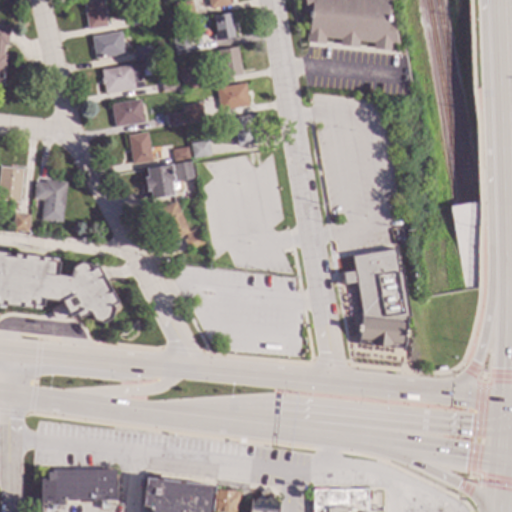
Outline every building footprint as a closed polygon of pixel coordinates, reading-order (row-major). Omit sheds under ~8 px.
[(100,0),(105,28),(85,31),(81,3),(100,0)] [(226,0),(228,7),(207,10),(205,0),(226,0)] [(389,0),(388,21),(392,21),(397,47),(390,46),(389,52),(371,50),(372,44),(357,43),(356,49),(338,47),(339,41),(323,39),(323,45),(305,43),(307,16),(302,16),(299,0),(389,0)] [(192,17),(175,20),(173,4),(190,2),(192,17)] [(157,24),(140,27),(137,9),(154,6),(157,24)] [(233,39),(214,42),(211,18),(230,15),(233,39)] [(122,55),(93,60),(89,39),(118,34),(122,55)] [(188,54),(173,57),(170,40),(185,38),(188,54)] [(150,61),(134,64),(132,51),(148,48),(150,61)] [(239,76),(220,79),(216,52),(235,49),(239,76)] [(142,83),(140,83),(141,89),(132,91),(132,90),(103,95),(102,86),(100,86),(99,80),(100,80),(99,72),(139,65),(142,83)] [(196,90),(180,92),(177,70),(193,68),(196,90)] [(176,92),(160,95),(158,84),(175,81),(176,92)] [(247,107),(218,112),(214,90),(243,85),(247,107)] [(141,124),(112,128),(108,106),(138,101),(141,124)] [(201,122),(184,125),(183,114),(199,111),(201,122)] [(182,126),(166,129),(164,116),(180,114),(182,126)] [(255,145),(236,148),(231,120),(250,117),(255,145)] [(147,150),(157,149),(159,159),(149,161),(150,163),(130,166),(126,138),(145,135),(147,150)] [(208,157),(190,160),(188,145),(206,142),(208,157)] [(187,160),(172,163),(170,151),(185,149),(187,160)] [(191,180),(173,183),(171,166),(188,163),(191,180)] [(170,183),(172,197),(149,200),(148,192),(144,193),(142,179),(145,179),(144,170),(170,167),(172,183),(170,183)] [(0,169),(21,171),(17,204),(0,201),(0,169)] [(64,185),(60,224),(38,222),(41,202),(31,201),(33,184),(42,185),(43,182),(64,185)] [(187,233),(195,230),(201,244),(187,250),(183,240),(185,239),(183,235),(167,242),(154,212),(174,203),(187,233)] [(28,217),(26,234),(10,232),(12,215),(28,217)] [(398,274),(401,274),(409,319),(406,320),(405,324),(403,351),(358,346),(362,318),(356,285),(344,286),(342,275),(354,273),(351,259),(394,251),(398,274)] [(0,254),(5,255),(5,258),(13,259),(13,255),(49,260),(48,263),(56,263),(54,277),(68,278),(71,268),(79,264),(87,266),(89,271),(96,268),(114,303),(109,306),(111,310),(109,318),(101,323),(91,320),(87,314),(76,320),(73,315),(68,318),(67,317),(54,323),(48,310),(60,304),(59,302),(41,300),(41,307),(32,306),(31,310),(0,306),(0,254)] [(114,499),(111,501),(62,501),(62,505),(38,506),(38,480),(50,479),(50,471),(113,471),(114,499)] [(213,488),(210,511),(149,511),(150,509),(141,508),(145,480),(213,488)] [(270,494),(269,495),(278,506),(277,511),(248,511),(250,499),(260,497),(258,495),(265,489),(270,494)] [(238,493),(235,511),(214,511),(217,490),(238,493)] [(366,507),(379,507),(379,511),(311,511),(311,492),(366,490),(366,507)]
